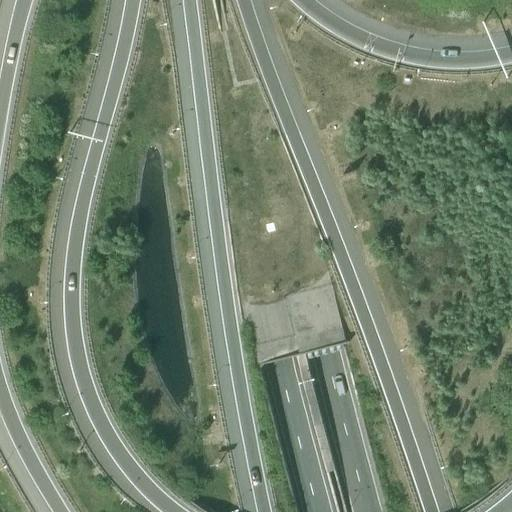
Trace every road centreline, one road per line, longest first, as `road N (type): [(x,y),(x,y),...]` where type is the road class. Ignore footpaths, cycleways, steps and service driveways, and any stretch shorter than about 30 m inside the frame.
road 1 (trunk): [(134,0),(76,230),(73,329),(83,383),(107,433),(135,474),(177,511)]
road 2 (trunk): [(431,511),(365,313),(244,0)]
road 3 (motorway): [(366,511),(247,0)]
road 4 (motorway): [(199,0),(314,511)]
road 5 (trunk): [(188,0),(262,511)]
road 6 (trunk): [(511,52),(451,57),(394,47),(306,0)]
road 7 (trunk): [(0,394),(60,511)]
